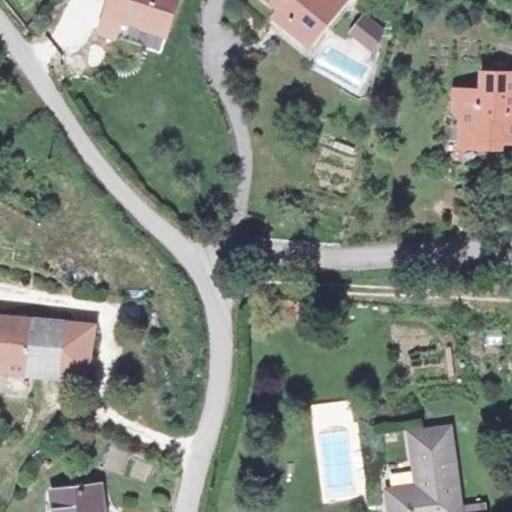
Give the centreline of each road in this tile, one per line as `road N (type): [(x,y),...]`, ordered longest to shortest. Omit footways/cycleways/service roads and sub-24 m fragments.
road 1 (unclassified): [(215,271),(196,235),(46,76),(0,7)]
road 2 (unclassified): [(215,271),(288,251),(511,252)]
road 3 (unknown): [(261,258),(205,0)]
road 4 (unclassified): [(199,447),(219,354),(215,271)]
